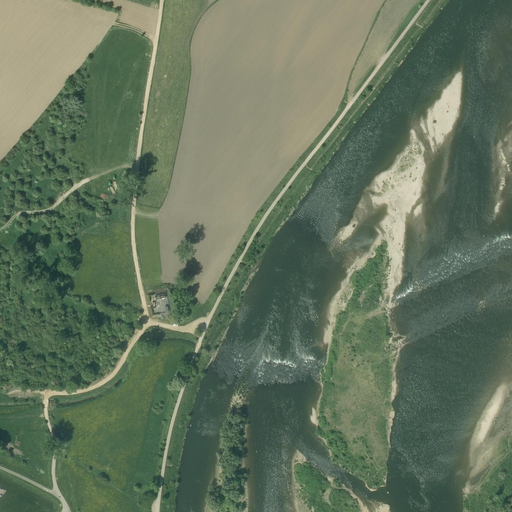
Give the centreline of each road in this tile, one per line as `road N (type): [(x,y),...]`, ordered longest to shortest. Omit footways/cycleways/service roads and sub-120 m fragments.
road 1 (unclassified): [(157,511),(172,421),(221,292),(268,210),(428,0)]
road 2 (track): [(147,322),(133,196),(161,0)]
road 3 (track): [(45,397),(105,381),(147,322)]
